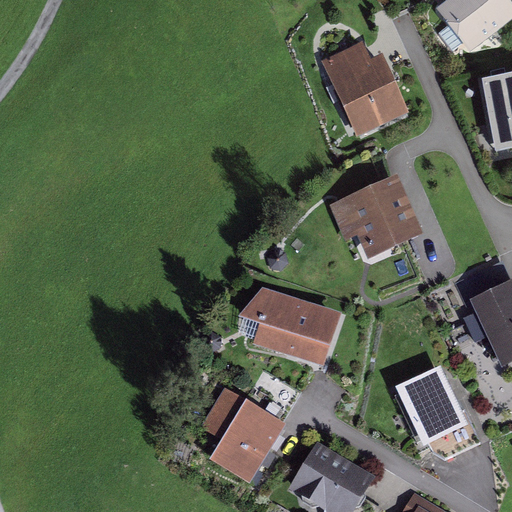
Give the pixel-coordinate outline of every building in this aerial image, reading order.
[(511,10),(504,0),(455,0),(442,10),(471,48),(511,17),(511,10)] [(362,47),(326,62),(358,137),(409,115),(385,59),(369,65),(362,47)] [(511,76),(483,82),(498,153),(511,150),(511,76)] [(348,246),(363,240),(370,257),(424,235),(401,179),(332,207),(348,246)] [(511,284),(471,302),(500,369),(511,363),(511,284)] [(327,366),(344,312),(264,288),(239,319),(259,325),(253,343),(327,366)] [(461,416),(439,369),(396,389),(424,449),(432,445),(436,452),(449,458),(482,442),(468,412),(461,416)] [(286,423),(226,389),(191,449),(251,484),(286,423)] [(356,511),(377,479),(316,441),(284,493),(313,511),(356,511)] [(451,511),(416,490),(402,511),(451,511)]
